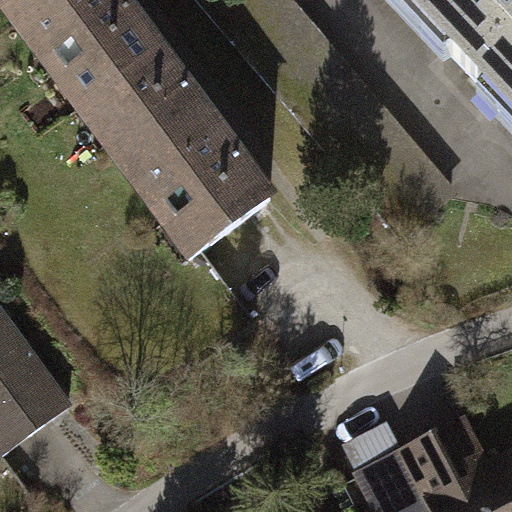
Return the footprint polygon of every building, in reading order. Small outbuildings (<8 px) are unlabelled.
[(283,203),(133,0),(0,0),(0,13),(190,271),(283,203)] [(460,189),(298,0),(199,0),(403,238),(460,189)] [(511,0),(389,0),(454,67),(459,62),(490,96),(484,101),(511,129),(511,0)] [(83,410),(0,293),(0,450),(8,462),(83,410)] [(432,511),(511,511),(511,464),(493,473),(464,412),(400,443),(432,511)]
